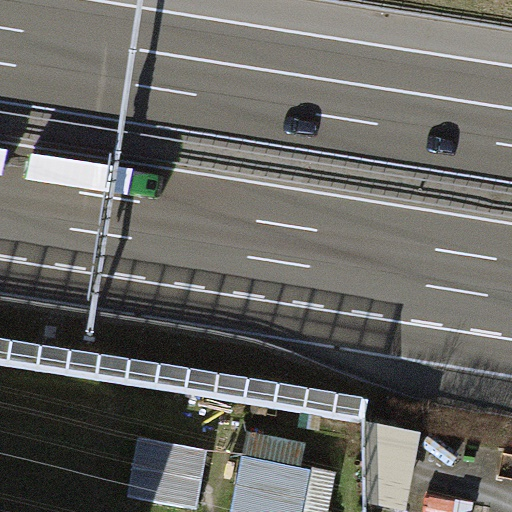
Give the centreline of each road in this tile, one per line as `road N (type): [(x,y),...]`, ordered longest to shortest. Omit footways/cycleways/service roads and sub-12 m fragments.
road 1 (motorway): [(511,124),(0,43)]
road 2 (motorway): [(0,198),(511,279)]
